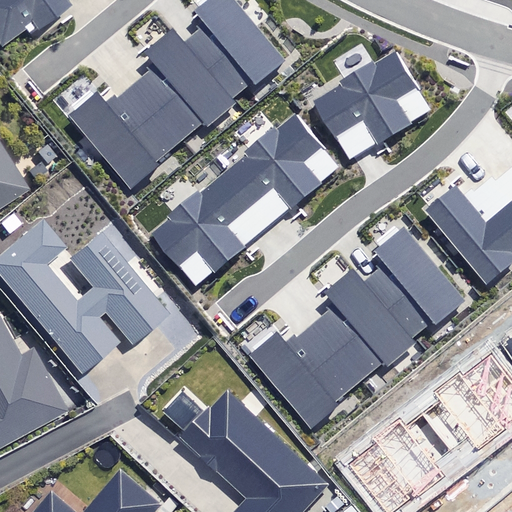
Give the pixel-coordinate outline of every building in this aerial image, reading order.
[(0,0),(0,43),(2,47),(27,29),(31,35),(70,6),(66,0),(0,0)] [(67,116),(130,190),(160,165),(155,160),(202,121),(207,127),(235,103),(231,98),(252,81),(254,83),(284,58),(235,0),(206,0),(194,10),(205,24),(185,41),(174,27),(144,52),(152,63),(146,68),(148,71),(116,98),(113,95),(105,101),(97,91),(67,116)] [(314,101),(350,158),(431,108),(395,51),(314,101)] [(152,234),(198,287),(339,166),(294,113),(152,234)] [(0,204),(25,189),(0,149),(0,204)] [(453,185),(424,211),(488,286),(511,265),(511,165),(496,180),(494,177),(475,193),(470,188),(462,195),(453,185)] [(64,242),(41,214),(0,248),(0,278),(76,370),(120,334),(127,341),(163,311),(95,229),(64,255),(89,285),(73,299),(41,261),(64,242)] [(250,357),(312,431),(342,406),(337,401),(384,362),(389,368),(418,344),(414,339),(434,322),(437,324),(467,299),(406,227),(376,251),(388,265),(367,282),(356,268),(326,293),(335,304),(328,309),(331,312),(298,339),(295,336),(287,342),(279,332),(250,357)] [(17,357),(0,326),(0,446),(64,412),(30,350),(17,357)] [(251,390),(242,400),(228,386),(206,409),(177,382),(152,409),(246,499),(233,511),(304,511),(331,484),(256,413),(265,403),(251,390)] [(156,511),(163,504),(122,470),(87,511),(78,511),(53,491),(35,511),(156,511)]
